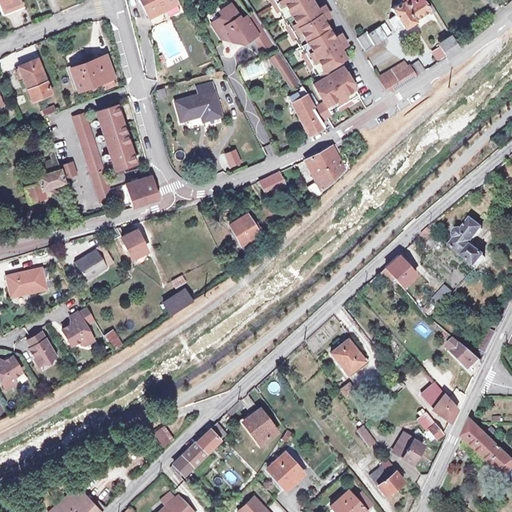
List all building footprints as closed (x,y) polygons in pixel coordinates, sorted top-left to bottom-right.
[(22,7),(19,0),(0,0),(0,3),(4,13),(22,7)] [(172,0),(140,0),(149,17),(164,9),(175,3),(172,0)] [(273,0),(317,74),(338,61),(345,58),(339,49),(333,38),(323,20),(317,10),(311,0),(273,0)] [(397,0),(398,1),(389,7),(394,14),(387,18),(392,27),(400,22),(402,27),(412,21),(411,19),(426,11),(428,15),(435,11),(428,0),(397,0)] [(175,3),(164,9),(168,17),(179,11),(175,3)] [(255,34),(250,26),(245,18),(244,16),(239,20),(229,4),(218,11),(221,15),(210,22),(220,39),(226,35),(230,41),(237,42),(242,40),(240,36),(243,35),(246,39),(255,34)] [(324,6),(317,10),(323,20),(330,16),(327,11),(324,6)] [(253,13),(245,18),(250,26),(258,21),(253,13)] [(367,34),(366,32),(362,34),(357,38),(364,50),(390,33),(384,23),(367,34)] [(340,34),(333,38),(339,49),(346,45),(343,39),(340,34)] [(438,43),(440,47),(447,58),(460,50),(458,47),(451,35),(438,43)] [(447,58),(440,47),(433,52),(439,62),(447,58)] [(69,67),(77,88),(101,80),(109,77),(111,76),(103,55),(69,67)] [(19,65),(31,100),(50,93),(38,58),(19,65)] [(384,89),(392,91),(425,71),(419,60),(408,67),(405,62),(378,79),(384,89)] [(280,64),(294,85),(299,83),(284,61),(280,64)] [(338,61),(317,74),(320,80),(342,67),(338,61)] [(320,80),(313,84),(329,112),(358,95),(342,69),(342,67),(320,80)] [(109,77),(101,80),(103,86),(111,83),(109,77)] [(196,88),(198,96),(175,102),(179,119),(201,113),(203,121),(221,116),(212,84),(196,88)] [(319,120),(313,108),(305,95),(307,94),(301,86),(287,94),(307,134),(322,126),(319,120)] [(133,162),(114,104),(111,105),(130,163),(133,162)] [(111,105),(96,110),(114,168),(130,163),(111,105)] [(313,108),(319,120),(326,116),(320,105),(313,108)] [(54,106),(45,110),(47,114),(56,110),(54,106)] [(84,111),(72,116),(89,168),(101,164),(84,111)] [(58,158),(54,146),(50,147),(54,159),(57,158),(58,158)] [(314,179),(340,162),(331,147),(303,160),(314,179)] [(223,153),(228,168),(241,164),(236,149),(223,153)] [(42,188),(64,181),(57,158),(54,159),(35,165),(38,175),(37,175),(39,181),(23,185),(28,201),(44,196),(42,188)] [(71,160),(60,164),(64,177),(76,173),(71,160)] [(344,169),(340,162),(314,179),(320,188),(321,190),(344,169)] [(101,164),(89,168),(91,174),(103,170),(101,164)] [(103,170),(91,174),(100,200),(112,196),(103,170)] [(259,179),(266,193),(284,185),(278,171),(259,179)] [(160,200),(153,177),(146,180),(147,183),(138,186),(136,182),(125,185),(131,207),(160,200)] [(228,222),(242,246),(252,241),(250,237),(263,229),(250,209),(228,222)] [(469,220),(461,232),(459,231),(455,232),(451,236),(451,239),(453,241),(449,246),(474,267),(474,268),(484,256),(471,246),(471,240),(480,228),(469,220)] [(122,236),(132,257),(147,249),(136,228),(122,236)] [(428,228),(420,235),(425,240),(424,241),(432,248),(439,240),(431,233),(432,232),(428,228)] [(76,260),(86,278),(113,261),(103,244),(76,260)] [(232,250),(222,255),(230,271),(239,262),(232,250)] [(384,267),(392,276),(402,287),(414,274),(398,256),(397,255),(384,267)] [(7,273),(12,294),(47,287),(43,265),(7,273)] [(386,282),(392,276),(384,267),(378,272),(386,282)] [(453,292),(445,285),(431,302),(439,309),(453,292)] [(188,294),(184,287),(163,300),(170,312),(196,296),(194,291),(188,294)] [(511,300),(511,299),(506,297),(503,303),(509,306),(511,300)] [(86,323),(95,318),(87,305),(78,310),(78,309),(70,314),(74,320),(62,327),(72,343),(79,338),(81,341),(87,342),(95,337),(86,323)] [(112,328),(104,333),(113,348),(121,343),(112,328)] [(31,345),(28,346),(38,363),(55,354),(40,330),(27,337),(31,345)] [(495,338),(490,335),(481,355),(486,357),(495,338)] [(346,338),(328,352),(345,373),(362,360),(346,338)] [(470,372),(479,363),(475,359),(471,355),(454,340),(447,349),(470,372)] [(0,377),(5,386),(12,382),(15,376),(13,373),(20,369),(12,354),(0,360),(0,377)] [(446,424),(457,410),(448,399),(433,383),(420,393),(430,405),(435,411),(446,424)] [(257,409),(241,421),(258,443),(274,431),(257,409)] [(427,432),(429,430),(435,425),(425,412),(417,419),(427,432)] [(214,421),(209,425),(220,437),(225,432),(214,421)] [(511,467),(511,462),(473,425),(471,423),(463,440),(502,477),(511,467)] [(207,428),(217,439),(220,437),(209,425),(208,427),(207,428)] [(435,425),(429,430),(434,437),(441,432),(435,425)] [(363,427),(357,432),(367,447),(374,443),(363,427)] [(162,428),(151,435),(158,446),(169,438),(162,428)] [(207,428),(193,441),(204,452),(217,439),(207,428)] [(401,431),(391,450),(400,455),(399,457),(410,464),(421,445),(409,438),(410,436),(401,431)] [(180,453),(187,460),(191,464),(199,457),(204,452),(193,441),(180,453)] [(187,460),(180,453),(171,462),(178,470),(187,460)] [(282,454),(266,468),(284,489),(301,474),(282,454)] [(364,470),(376,486),(391,474),(390,472),(392,470),(394,469),(384,456),(364,470)] [(187,460),(178,470),(182,474),(191,464),(187,460)] [(391,474),(376,486),(384,496),(402,482),(392,470),(390,472),(391,474)] [(97,511),(102,508),(95,500),(91,504),(75,487),(75,486),(44,511),(97,511)] [(164,506),(157,511),(193,511),(177,494),(174,497),(169,491),(159,500),(164,506)] [(346,491),(329,506),(334,511),(363,511),(364,511),(353,499),(346,491)] [(359,494),(353,499),(364,511),(370,507),(359,494)] [(267,511),(264,509),(253,497),(237,511),(238,511),(267,511)]
